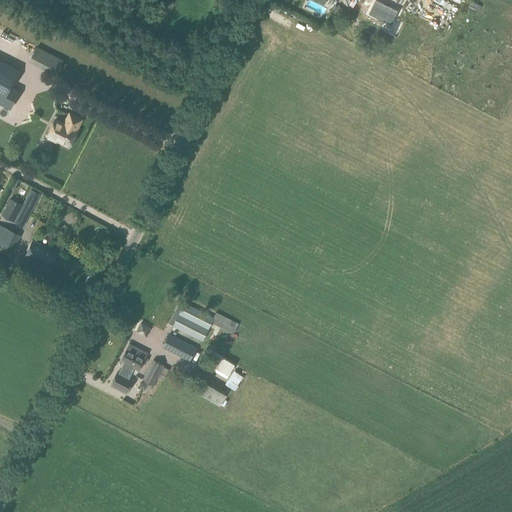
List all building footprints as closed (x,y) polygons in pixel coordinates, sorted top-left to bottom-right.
[(375,0),(369,14),(391,25),(398,10),(377,0),(375,0)] [(364,14),(369,5),(365,2),(359,11),(364,14)] [(449,4),(444,7),(447,13),(453,10),(449,4)] [(367,20),(357,14),(349,27),(359,33),(367,20)] [(57,75),(64,60),(37,47),(30,62),(57,75)] [(17,70),(0,61),(0,102),(10,107),(18,91),(9,87),(17,70)] [(77,130),(82,119),(70,113),(64,123),(56,119),(47,135),(49,136),(48,137),(56,141),(58,141),(70,146),(78,130),(77,130)] [(48,152),(52,145),(45,141),(41,147),(48,152)] [(29,155),(25,163),(38,170),(42,161),(29,155)] [(24,227),(41,194),(31,189),(29,190),(23,187),(16,200),(11,197),(1,215),(24,227)] [(0,246),(12,252),(21,235),(0,224),(0,246)] [(49,270),(57,253),(33,241),(24,257),(49,270)] [(203,341),(212,323),(233,334),(239,323),(216,312),(213,317),(180,300),(169,324),(203,341)] [(144,337),(146,325),(136,324),(134,335),(144,337)] [(189,360),(196,347),(169,334),(162,347),(189,360)] [(140,353),(142,349),(130,343),(121,361),(124,363),(119,373),(118,372),(111,385),(127,393),(134,380),(129,378),(134,368),(138,370),(145,356),(140,353)] [(227,377),(234,364),(213,351),(205,365),(227,377)] [(163,380),(169,369),(163,366),(164,365),(152,359),(142,379),(153,385),(154,383),(159,385),(162,379),(163,380)] [(237,384),(243,377),(234,370),(225,384),(235,391),(239,386),(237,384)] [(197,389),(195,392),(219,406),(224,398),(229,391),(203,376),(202,379),(197,377),(192,386),(197,389)]
